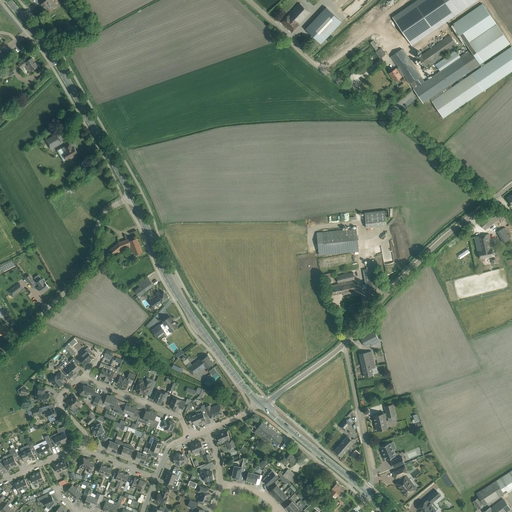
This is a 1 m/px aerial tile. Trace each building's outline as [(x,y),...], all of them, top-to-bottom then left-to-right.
[(57,6),(52,0),(46,0),(41,4),(48,13),(57,6)] [(477,0),(417,0),(383,24),(392,37),(401,31),(411,46),(478,0),(477,0)] [(282,22),(292,32),(310,13),(299,3),(295,8),(282,22)] [(467,45),(497,24),(482,4),(451,25),(465,46),(467,45)] [(341,23),(326,9),(305,31),(307,32),(321,45),(341,23)] [(472,51),(480,64),(492,56),(510,44),(497,24),(467,45),(471,50),(472,51)] [(430,64),(458,47),(451,36),(419,55),(428,70),(432,68),(430,64)] [(372,42),(370,43),(376,51),(378,50),(372,42)] [(450,85),(430,99),(443,118),(460,106),(461,107),(466,104),(466,103),(511,71),(511,47),(452,87),(450,85)] [(375,52),(380,59),(386,54),(381,48),(375,52)] [(410,84),(415,81),(418,86),(424,82),(401,49),(391,56),(398,67),(404,75),(410,84)] [(418,86),(414,89),(423,103),(430,99),(450,85),(480,64),(472,51),(471,50),(466,53),(461,57),(458,53),(437,67),(440,71),(424,82),(418,86)] [(18,65),(21,69),(27,64),(31,71),(38,66),(32,58),(26,62),(25,60),(18,65)] [(390,65),(385,68),(389,74),(389,73),(395,81),(402,77),(402,76),(404,75),(398,67),(396,69),(392,63),(390,65)] [(6,71),(10,77),(19,70),(15,64),(6,71)] [(62,142),(57,134),(46,140),(50,149),(62,142)] [(65,154),(60,156),(64,162),(70,158),(71,159),(75,157),(74,155),(77,153),(74,148),(73,148),(70,143),(61,148),(65,154)] [(314,210),(316,228),(315,228),(316,240),(317,240),(319,255),(359,251),(354,206),(314,210)] [(505,220),(499,212),(496,208),(478,221),(485,230),(494,223),(493,223),(499,218),(502,222),(505,220)] [(386,226),(385,210),(364,211),(365,227),(386,226)] [(497,231),(503,242),(510,238),(508,233),(505,228),(504,227),(497,231)] [(478,251),(479,259),(493,256),(492,248),(489,234),(474,237),(477,251),(478,251)] [(135,255),(138,253),(143,252),(137,238),(129,241),(128,239),(118,243),(110,250),(107,253),(114,260),(118,257),(116,255),(121,250),(122,251),(132,247),(135,255)] [(468,249),(458,256),(461,259),(470,252),(468,249)] [(362,284),(363,289),(378,287),(375,264),(367,265),(367,269),(363,269),(366,284),(362,284)] [(358,292),(357,287),(356,280),(345,282),(345,281),(354,279),(353,273),(337,276),(338,284),(330,285),(331,295),(343,293),(343,295),(358,292)] [(35,283),(42,293),(49,288),(45,282),(46,282),(43,278),(43,279),(42,278),(42,279),(39,274),(35,277),(37,281),(35,282),(36,283),(35,283)] [(30,275),(26,278),(31,285),(35,282),(30,275)] [(143,281),(137,285),(139,288),(143,293),(154,285),(148,277),(143,281)] [(15,286),(8,292),(12,296),(16,293),(16,292),(18,290),(15,286)] [(156,293),(158,297),(151,302),(154,307),(160,303),(168,298),(164,292),(161,294),(159,291),(156,293)] [(160,324),(151,330),(156,338),(165,331),(165,330),(168,328),(170,332),(170,331),(171,331),(177,327),(175,323),(174,323),(170,317),(160,324)] [(379,339),(373,328),(359,335),(365,346),(379,339)] [(68,344),(64,347),(68,351),(72,356),(76,353),(68,344)] [(94,353),(90,349),(88,347),(83,352),(82,352),(81,353),(81,354),(82,355),(79,358),(85,365),(89,361),(89,362),(91,359),(93,357),(91,355),(94,353)] [(359,354),(365,377),(373,375),(371,369),(375,368),(371,351),(359,354)] [(68,359),(63,355),(61,357),(67,363),(77,374),(79,372),(78,371),(80,369),(74,362),(72,365),(67,360),(68,359)] [(207,368),(210,366),(214,363),(208,355),(201,360),(200,359),(188,368),(193,375),(206,366),(207,368)] [(77,374),(67,363),(63,367),(64,368),(62,370),(66,375),(68,373),(72,377),(74,375),(75,375),(77,374)] [(101,378),(105,379),(109,369),(105,368),(106,365),(101,363),(97,372),(100,373),(99,376),(102,377),(101,378)] [(105,379),(108,381),(108,380),(111,381),(112,378),(115,379),(119,370),(117,369),(114,368),(113,367),(114,367),(111,365),(111,366),(110,366),(109,369),(105,379)] [(209,371),(213,376),(217,372),(214,367),(209,371)] [(53,384),(55,387),(56,386),(59,388),(64,383),(62,381),(66,377),(61,371),(56,375),(50,381),(51,382),(50,382),(53,385),(53,384)] [(123,386),(123,387),(126,388),(130,379),(133,380),(136,375),(130,372),(127,379),(120,376),(117,384),(123,386)] [(141,382),(138,381),(135,390),(137,390),(136,391),(143,394),(143,393),(147,395),(150,386),(149,386),(151,382),(147,380),(145,384),(143,383),(141,382)] [(17,388),(21,397),(29,393),(26,385),(17,388)] [(78,390),(82,395),(84,394),(88,395),(88,393),(93,395),(95,390),(83,385),(78,390)] [(45,388),(40,387),(37,387),(35,399),(48,402),(50,394),(44,393),(45,388)] [(154,400),(161,403),(162,400),(164,400),(168,392),(164,391),(163,393),(157,390),(157,391),(156,391),(154,395),(155,396),(154,400)] [(99,403),(102,396),(97,394),(92,405),(97,407),(99,403)] [(67,403),(70,406),(70,407),(70,408),(71,408),(72,409),(73,408),(73,409),(76,407),(76,408),(82,403),(75,395),(67,403)] [(105,408),(108,408),(113,396),(111,395),(110,396),(107,395),(106,398),(102,396),(99,403),(103,405),(104,403),(107,404),(105,408)] [(113,411),(117,413),(120,406),(116,404),(118,399),(115,398),(115,397),(113,396),(108,408),(110,409),(111,406),(114,407),(113,411)] [(169,406),(178,410),(179,408),(183,409),(186,402),(173,397),(169,406)] [(126,413),(128,414),(132,405),(127,403),(125,408),(120,406),(117,413),(124,416),(126,413)] [(189,411),(195,409),(192,403),(186,405),(189,411)] [(204,407),(208,415),(211,414),(213,418),(224,414),(220,404),(211,408),(210,405),(204,407)] [(386,413),(374,415),(377,431),(388,428),(385,418),(395,415),(393,404),(385,406),(386,413)] [(43,414),(43,415),(47,414),(49,419),(57,415),(54,408),(50,410),(48,405),(39,408),(41,413),(39,413),(39,415),(43,414)] [(128,414),(131,415),(130,418),(136,420),(138,414),(135,413),(137,407),(132,405),(128,414)] [(200,413),(197,414),(201,424),(204,422),(206,421),(204,417),(208,415),(204,407),(203,405),(201,406),(202,408),(198,409),(200,413)] [(36,415),(36,414),(39,413),(41,413),(39,408),(27,411),(30,417),(36,415)] [(145,413),(141,411),(139,415),(143,416),(141,422),(147,424),(148,421),(152,412),(150,411),(149,412),(146,410),(145,413)] [(152,412),(148,421),(151,422),(150,425),(157,428),(158,425),(159,421),(155,420),(157,415),(154,414),(154,412),(152,412)] [(89,418),(85,421),(89,425),(96,418),(93,414),(89,417),(89,418)] [(201,424),(197,414),(193,416),(192,414),(187,416),(191,424),(194,422),(195,425),(197,424),(198,425),(201,424)] [(161,426),(161,427),(164,428),(172,431),(175,422),(168,419),(167,421),(164,419),(163,421),(161,426)] [(255,432),(259,436),(262,433),(266,436),(269,433),(272,435),(275,431),(262,422),(259,419),(254,427),(257,429),(255,432)] [(346,419),(340,427),(345,432),(352,424),(346,419)] [(105,432),(101,423),(98,424),(96,423),(95,426),(92,427),(93,429),(92,430),(93,432),(95,433),(96,436),(98,435),(100,440),(107,442),(109,437),(104,435),(103,432),(105,432)] [(57,429),(59,432),(64,444),(66,443),(66,442),(69,441),(67,436),(70,435),(71,436),(68,429),(67,426),(60,429),(59,428),(57,429)] [(220,442),(227,439),(227,441),(226,441),(230,450),(236,447),(232,439),(230,440),(230,438),(227,430),(216,434),(220,442)] [(266,436),(262,433),(259,436),(263,439),(267,442),(269,439),(277,445),(283,438),(275,431),(272,435),(269,433),(266,436)] [(59,432),(50,436),(53,443),(57,441),(59,446),(62,444),(62,445),(64,444),(59,432)] [(334,451),(341,457),(354,442),(347,436),(334,451)] [(154,438),(152,444),(160,448),(162,443),(157,441),(158,440),(154,438)] [(120,449),(123,443),(123,442),(116,439),(115,442),(111,451),(116,452),(118,448),(120,449)] [(194,454),(199,452),(200,455),(205,453),(201,442),(195,444),(195,443),(190,445),(194,454)] [(121,454),(125,456),(130,444),(129,443),(124,443),(123,443),(120,449),(123,450),(121,454)] [(380,447),(386,460),(395,456),(390,443),(380,447)] [(29,446),(30,448),(26,450),(29,458),(32,457),(33,459),(35,458),(32,451),(35,450),(33,444),(29,446)] [(51,450),(49,446),(48,444),(38,448),(41,455),(51,450)] [(132,453),(134,454),(136,449),(131,444),(130,444),(125,456),(130,458),(132,453)] [(152,444),(150,449),(149,448),(148,451),(152,453),(153,453),(154,450),(158,452),(160,448),(152,444)] [(9,458),(12,466),(15,465),(16,467),(18,466),(16,461),(19,460),(17,455),(18,454),(17,452),(14,447),(9,450),(12,457),(9,458)] [(135,460),(139,461),(143,453),(138,451),(139,451),(136,449),(134,454),(137,455),(135,460)] [(17,452),(18,454),(20,460),(23,458),(25,462),(27,461),(27,460),(29,458),(26,450),(22,452),(21,450),(17,452)] [(139,461),(144,463),(145,461),(149,462),(151,456),(147,454),(147,455),(143,453),(139,461)] [(185,458),(186,456),(183,453),(181,454),(180,453),(178,454),(177,453),(173,457),(175,458),(174,460),(175,461),(174,462),(177,466),(179,464),(180,466),(181,464),(183,466),(186,462),(185,461),(186,459),(185,458)] [(286,459),(283,462),(286,465),(289,462),(292,464),(296,458),(290,453),(286,459)] [(0,459),(0,461),(3,468),(6,466),(8,470),(10,469),(9,468),(12,466),(9,458),(7,455),(3,457),(4,458),(0,459)] [(83,465),(86,467),(89,458),(88,459),(83,457),(79,469),(81,470),(83,465)] [(404,463),(401,457),(391,461),(393,468),(404,463)] [(86,467),(90,468),(88,472),(91,473),(95,462),(91,460),(92,459),(89,458),(86,467)] [(268,462),(265,458),(258,465),(262,469),(268,462)] [(62,461),(59,463),(65,474),(66,477),(68,476),(65,470),(68,468),(64,459),(62,461)] [(58,473),(59,476),(65,474),(59,463),(57,464),(56,463),(54,464),(58,473)] [(104,464),(102,463),(98,472),(101,474),(100,477),(103,478),(107,466),(104,465),(104,464)] [(232,477),(239,479),(240,474),(244,475),(245,469),(245,468),(242,467),(239,466),(239,465),(235,464),(234,465),(232,470),(234,470),(232,477)] [(110,467),(107,466),(103,478),(105,478),(106,475),(109,477),(113,467),(110,466),(110,467)] [(396,483),(407,496),(415,490),(405,476),(403,477),(402,475),(407,473),(405,467),(393,472),(396,478),(398,477),(401,479),(396,483)] [(168,471),(166,476),(177,480),(181,471),(178,470),(176,469),(174,468),(172,473),(168,471)] [(199,469),(199,474),(202,474),(202,477),(204,477),(204,481),(210,481),(210,480),(213,479),(212,472),(210,472),(210,469),(199,469)] [(245,469),(244,475),(247,476),(246,480),(251,482),(253,473),(249,472),(249,470),(245,469)] [(283,475),(292,482),(297,476),(288,469),(283,475)] [(117,483),(120,484),(124,473),(121,472),(122,471),(119,470),(116,479),(119,480),(117,483)] [(272,470),(264,478),(263,481),(268,487),(278,477),(272,470)] [(511,488),(511,470),(476,493),(484,506),(504,493),(503,491),(506,489),(507,491),(511,488)] [(36,472),(35,473),(39,481),(41,480),(43,484),(45,483),(40,471),(37,473),(36,472)] [(39,481),(35,473),(33,473),(34,474),(30,476),(35,487),(38,486),(36,482),(39,481)] [(120,484),(122,485),(123,482),(126,483),(130,474),(127,473),(127,474),(124,473),(120,484)] [(253,473),(251,482),(256,483),(257,478),(260,479),(261,475),(253,473)] [(170,483),(169,488),(177,491),(178,486),(176,485),(177,480),(166,476),(164,481),(170,483)] [(135,486),(138,487),(141,478),(139,478),(135,477),(130,489),(133,490),(135,486)] [(21,479),(19,480),(23,488),(26,487),(27,491),(30,490),(25,478),(21,480),(21,479)] [(138,487),(141,488),(140,492),(142,493),(147,482),(142,480),(142,479),(141,478),(138,487)] [(23,488),(19,480),(18,481),(15,483),(20,494),(22,493),(21,490),(23,488)] [(344,488),(337,482),(332,488),(333,490),(329,494),(335,499),(344,488)] [(270,490),(274,494),(280,488),(275,483),(271,487),(272,488),(270,490)] [(68,493),(71,495),(79,486),(77,484),(75,487),(72,484),(66,492),(68,494),(68,493)] [(209,489),(204,487),(199,485),(197,492),(201,493),(198,500),(207,503),(209,496),(208,496),(209,494),(207,493),(209,489)] [(71,495),(73,497),(72,498),(74,499),(75,498),(77,500),(80,497),(81,498),(82,494),(78,490),(80,487),(79,486),(71,495)] [(84,504),(89,506),(93,497),(90,496),(92,491),(86,488),(83,497),(86,498),(84,504)] [(274,494),(277,498),(284,492),(280,488),(274,494)] [(169,491),(168,491),(163,489),(161,494),(158,493),(155,501),(165,504),(168,496),(167,496),(169,491)] [(426,500),(418,508),(421,511),(436,511),(435,510),(432,507),(429,503),(431,502),(432,503),(441,495),(436,490),(427,498),(425,500),(426,500)] [(284,492),(277,498),(281,502),(283,500),(285,501),(290,496),(289,494),(287,496),(284,492)] [(89,506),(95,508),(97,502),(100,504),(103,497),(104,495),(98,493),(97,495),(94,494),(93,497),(89,506)] [(37,498),(39,504),(43,502),(44,504),(46,503),(48,506),(47,507),(50,509),(56,502),(53,499),(51,496),(47,498),(45,494),(37,498)] [(102,510),(106,511),(107,511),(111,503),(109,502),(110,499),(107,498),(103,497),(100,504),(104,505),(102,510)] [(285,507),(289,511),(297,504),(291,497),(286,501),(289,504),(285,507)] [(478,498),(473,502),(478,510),(484,505),(478,498)] [(187,506),(194,509),(192,511),(203,511),(204,510),(197,507),(198,503),(190,499),(187,506)] [(336,500),(327,510),(329,511),(336,511),(335,511),(341,504),(336,500)] [(506,511),(511,510),(504,500),(491,509),(493,511),(506,511)] [(6,511),(11,507),(9,505),(11,503),(9,501),(1,510),(2,511),(6,511)] [(113,511),(115,509),(118,510),(121,503),(114,501),(113,504),(111,503),(107,511),(113,511)] [(121,511),(127,511),(129,510),(126,508),(127,506),(123,504),(121,503),(118,510),(122,511),(121,511)]
